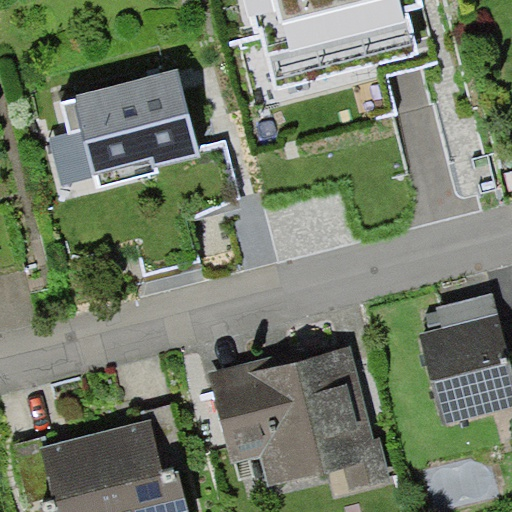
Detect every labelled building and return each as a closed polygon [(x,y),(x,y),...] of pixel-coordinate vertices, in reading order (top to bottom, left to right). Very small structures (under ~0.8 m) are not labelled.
[(247,0),(258,38),(262,37),(277,91),(419,54),(408,11),(424,7),(422,0),(247,0)] [(80,101),(64,105),(72,134),(92,128),(106,185),(208,159),(184,65),(77,92),(80,101)] [(511,335),(501,294),(420,315),(449,429),(511,412),(511,335)] [(353,341),(220,374),(241,457),(271,450),(279,483),(342,467),(351,502),(405,489),(393,440),(379,443),(353,341)] [(36,503),(51,500),(54,511),(190,511),(181,473),(203,468),(186,400),(145,410),(149,424),(52,449),(49,439),(22,446),(36,503)]
